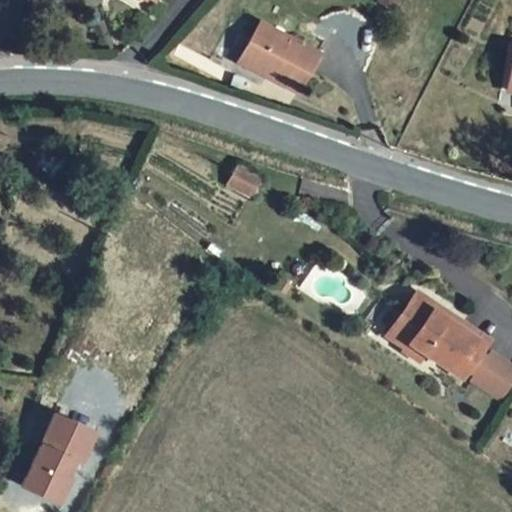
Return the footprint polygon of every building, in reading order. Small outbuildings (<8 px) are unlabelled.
[(274,70),(271,75),(303,91),(322,53),(263,24),(247,56),(274,70)] [(247,56),(244,61),(271,75),(274,70),(247,56)] [(234,167),(257,179),(267,162),(244,149),(234,167)] [(448,327),(430,316),(439,302),(416,288),(387,334),(411,348),(415,343),(430,352),(467,376),(486,345),(451,323),(448,327)] [(448,327),(451,323),(457,313),(439,302),(430,316),(448,327)] [(422,364),(430,352),(415,343),(411,348),(408,354),(422,364)] [(511,369),(491,353),(471,380),(499,400),(511,382),(511,369)] [(20,487),(63,505),(94,428),(51,410),(20,487)]
